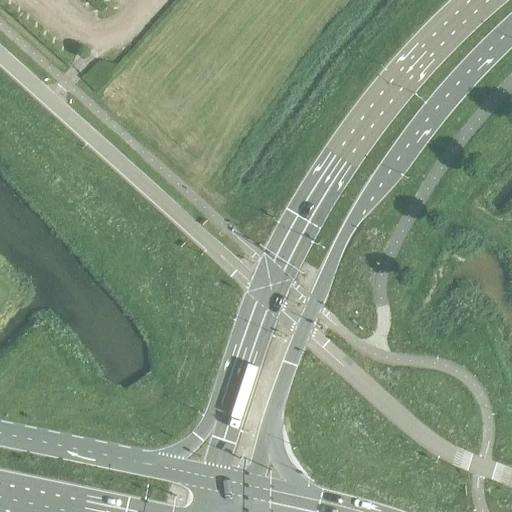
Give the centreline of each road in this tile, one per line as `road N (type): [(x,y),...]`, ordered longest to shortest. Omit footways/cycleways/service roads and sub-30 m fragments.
road 1 (secondary): [(303,330),(353,219),(396,152),(511,19)]
road 2 (secondary): [(477,0),(399,80),(325,179),(266,297)]
road 3 (unclassified): [(0,53),(266,297)]
road 4 (unclassified): [(511,481),(414,428),(303,330)]
road 5 (secondary): [(151,465),(0,431)]
